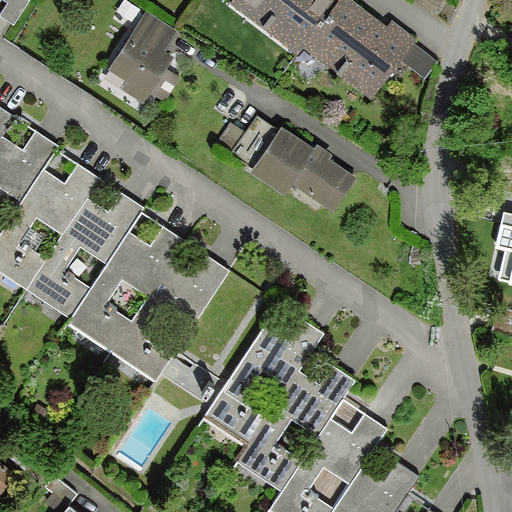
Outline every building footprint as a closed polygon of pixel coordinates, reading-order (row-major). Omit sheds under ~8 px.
[(0,0),(0,14),(1,15),(15,24),(30,0),(0,0)] [(233,0),(232,2),(301,56),(308,48),(370,98),(416,38),(394,20),(388,26),(353,0),(233,0)] [(446,0),(416,0),(438,13),(442,7),(446,0)] [(180,32),(149,11),(111,68),(128,80),(121,90),(144,105),(151,93),(166,103),(182,78),(170,69),(178,57),(168,50),(180,32)] [(0,141),(4,135),(17,116),(0,104),(0,141)] [(238,126),(231,121),(218,141),(233,152),(247,131),(238,126)] [(357,177),(282,127),(251,173),(288,197),(297,185),(335,210),(357,177)] [(45,166),(61,144),(39,129),(26,149),(4,135),(0,141),(0,235),(7,224),(0,219),(0,183),(24,199),(45,166)] [(87,197),(101,176),(79,162),(67,181),(45,166),(24,199),(7,224),(0,235),(0,266),(29,286),(49,255),(23,238),(40,214),(65,230),(87,197)] [(131,230),(147,206),(124,191),(111,212),(87,197),(65,230),(49,255),(29,286),(74,316),(93,287),(67,269),(83,244),(110,262),(131,230)] [(511,283),(511,214),(504,213),(496,249),(505,250),(498,280),(511,283)] [(160,379),(180,349),(155,333),(171,309),(196,325),(233,269),(211,255),(196,276),(174,262),(188,240),(165,225),(153,244),(131,230),(110,262),(93,287),(74,316),(71,321),(160,379)] [(511,315),(496,311),(493,321),(491,330),(511,335),(511,315)] [(328,414),(353,376),(332,362),(320,381),(299,367),(324,331),(298,314),(286,333),(265,320),(206,411),(249,440),(237,459),(280,487),(301,456),(276,440),(292,415),(317,432),(328,414)] [(359,466),(386,424),(364,409),(351,429),(328,414),(317,432),(301,456),(280,487),(268,504),(279,511),(327,511),(333,505),(307,487),(323,462),(349,480),(359,466)] [(14,471),(0,460),(0,485),(2,487),(14,471)] [(392,511),(393,511),(417,475),(394,460),(381,480),(359,466),(349,480),(333,505),(327,511),(392,511)] [(77,491),(54,472),(45,483),(69,502),(77,491)] [(69,502),(60,511),(82,511),(69,501),(69,502)]
